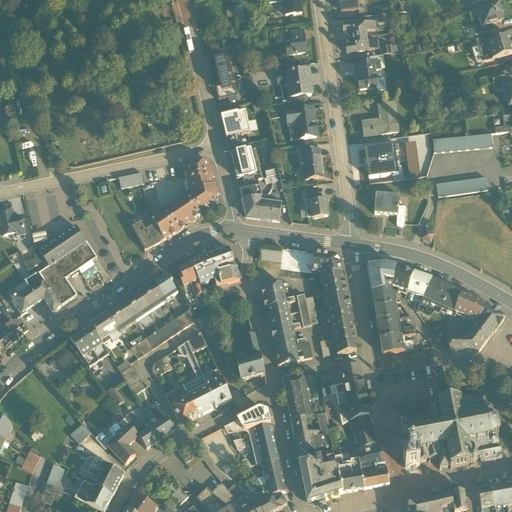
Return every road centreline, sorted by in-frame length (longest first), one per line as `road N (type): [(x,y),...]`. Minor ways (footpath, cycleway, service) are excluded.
road 1 (secondary): [(0,377),(149,267),(203,234),(233,230)]
road 2 (residential): [(350,245),(318,0)]
road 3 (unknown): [(184,440),(145,365),(190,331),(210,336),(244,406)]
road 4 (residential): [(216,148),(0,193)]
road 5 (residential): [(116,511),(132,477),(158,454),(272,395)]
road 6 (secondary): [(350,245),(414,256),(511,303)]
road 7 (residential): [(511,323),(482,373),(375,396)]
road 8 (residential): [(375,396),(350,245)]
road 9 (residential): [(216,148),(182,0)]
road 10 (residential): [(248,232),(245,282),(272,379)]
road 11 (residential): [(299,511),(272,395)]
